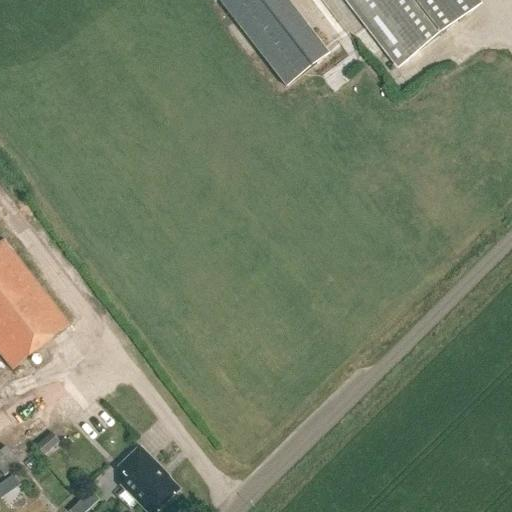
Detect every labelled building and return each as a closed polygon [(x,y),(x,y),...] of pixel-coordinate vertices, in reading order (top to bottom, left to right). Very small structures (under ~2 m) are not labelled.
[(330,56),(286,0),(217,0),(286,90),(330,56)] [(346,0),(400,69),(479,7),(473,0),(346,0)] [(0,355),(13,372),(70,327),(3,242),(0,244),(0,355)] [(44,457),(60,443),(52,434),(36,447),(44,457)] [(12,445),(0,453),(0,463),(9,476),(26,464),(12,445)] [(162,473),(140,450),(121,467),(131,478),(128,480),(124,485),(150,511),(159,511),(178,494),(159,476),(162,473)] [(10,497),(21,492),(15,477),(3,482),(10,497)] [(96,488),(74,509),(77,511),(91,511),(106,498),(96,488)]
